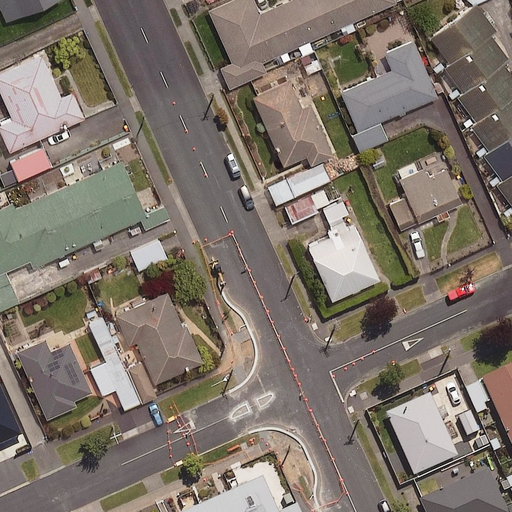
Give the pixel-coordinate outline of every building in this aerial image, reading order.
[(0,0),(0,10),(3,18),(41,0),(0,0)] [(252,0),(222,0),(207,7),(230,60),(219,65),(227,83),(262,68),(258,59),(391,0),(277,0),(256,9),(252,0)] [(495,26),(475,0),(469,0),(426,32),(447,59),(442,63),(461,89),(455,93),(474,118),(469,122),(487,147),(481,151),(500,176),(493,181),(511,205),(511,72),(503,60),(508,56),(489,30),(495,26)] [(434,93),(410,36),(382,48),(389,65),(337,87),(354,127),(434,93)] [(38,50),(0,67),(0,93),(9,114),(0,118),(0,132),(6,147),(81,113),(69,86),(57,92),(38,50)] [(318,52),(301,60),(307,72),(324,65),(318,52)] [(286,77),(250,93),(280,162),(303,151),(308,161),(330,151),(307,99),(298,104),(286,77)] [(144,213),(118,156),(12,203),(9,198),(0,201),(0,268),(27,257),(30,263),(144,213)] [(329,177),(322,160),(268,183),(275,200),(329,177)] [(459,198),(443,163),(400,183),(416,218),(459,198)] [(316,206),(330,200),(324,187),(285,204),(291,219),(317,208),(316,206)] [(348,210),(343,198),(323,207),(329,219),(348,210)] [(357,232),(309,254),(328,296),(376,275),(357,232)] [(167,255),(159,238),(131,250),(138,267),(167,255)] [(163,288),(112,311),(125,340),(132,337),(151,379),(199,357),(183,320),(178,322),(163,288)] [(41,334),(13,347),(43,414),(72,401),(70,396),(88,388),(65,337),(46,345),(41,334)] [(511,364),(480,379),(511,449),(511,364)] [(481,382),(467,389),(479,416),(493,409),(481,382)] [(434,411),(385,434),(420,511),(438,511),(459,503),(448,480),(463,474),(434,411)] [(479,431),(472,412),(460,417),(467,436),(479,431)] [(276,511),(260,476),(179,511),(276,511)]
